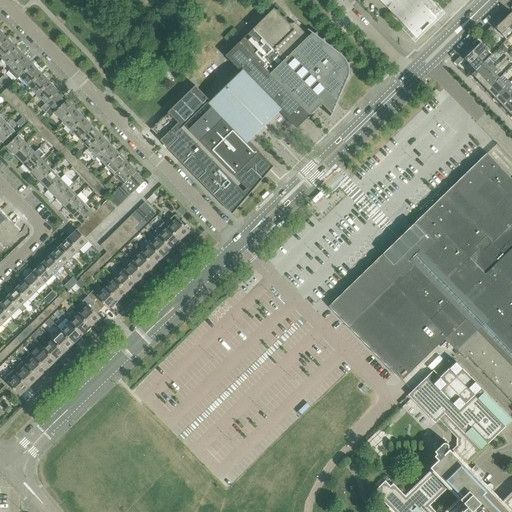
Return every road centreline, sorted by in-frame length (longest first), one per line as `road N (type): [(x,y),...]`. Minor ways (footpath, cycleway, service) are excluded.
road 1 (residential): [(238,244),(1,0)]
road 2 (tertiary): [(45,432),(238,244)]
road 3 (tertiary): [(344,140),(260,214),(238,244)]
road 4 (tertiary): [(238,244),(344,140)]
road 5 (residential): [(0,181),(45,226),(0,272)]
